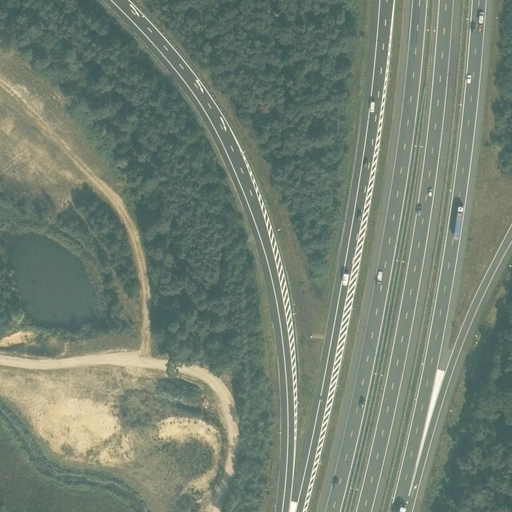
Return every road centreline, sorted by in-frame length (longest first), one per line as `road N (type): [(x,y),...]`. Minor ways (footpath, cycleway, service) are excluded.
road 1 (motorway): [(127,0),(198,81),(260,195),(293,350),(288,511)]
road 2 (motorway): [(418,0),(392,219),(330,511)]
road 3 (motorway): [(364,511),(424,220),(448,0)]
road 4 (motorway): [(386,0),(353,256),(302,511)]
road 5 (motorway): [(401,497),(440,328),(471,123),(478,0)]
road 6 (track): [(0,354),(183,361),(217,376),(233,408),(238,446),(221,511)]
road 7 (track): [(0,96),(113,197),(141,259),(143,360)]
road 8 (motorway): [(401,497),(485,280),(511,233)]
